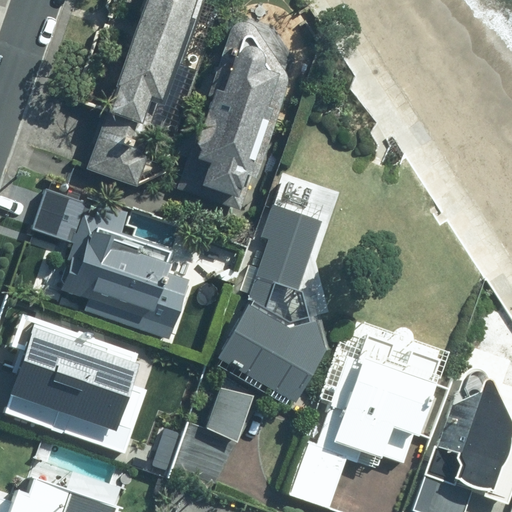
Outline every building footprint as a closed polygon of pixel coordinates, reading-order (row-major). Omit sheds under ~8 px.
[(138,0),(82,162),(137,182),(156,128),(152,127),(196,0),(138,0)] [(227,27),(176,186),(237,205),(247,174),(254,176),(286,75),(255,25),(245,18),(233,19),(227,27)] [(124,209),(92,197),(56,296),(170,336),(198,260),(116,231),(124,209)] [(267,236),(244,300),(213,353),(289,398),(321,345),(313,317),(286,324),(262,311),(273,280),(295,288),(320,218),(271,201),(260,234),(267,236)] [(168,362),(48,313),(5,419),(44,435),(54,413),(133,445),(168,362)] [(511,384),(503,381),(511,359),(466,343),(421,472),(435,477),(424,509),(432,511),(462,511),(470,490),(505,502),(511,482),(511,384)] [(434,380),(347,349),(315,441),(304,437),(285,491),(327,506),(345,454),(377,465),(381,454),(405,463),(434,380)] [(234,439),(251,391),(216,383),(202,424),(234,439)] [(113,511),(123,485),(39,457),(25,497),(0,488),(0,511),(113,511)]
